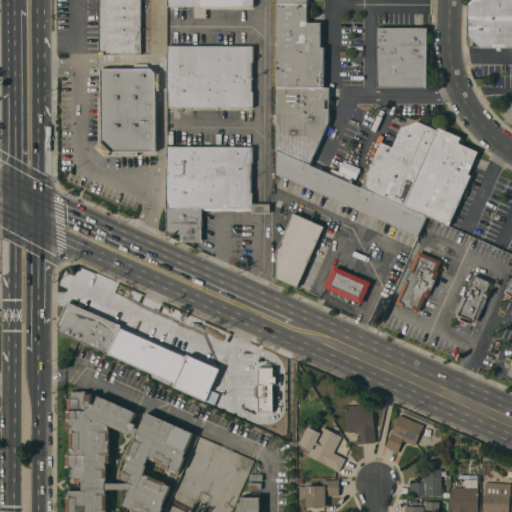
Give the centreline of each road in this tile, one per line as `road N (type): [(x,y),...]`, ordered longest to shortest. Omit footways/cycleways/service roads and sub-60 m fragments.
road 1 (primary): [(281,323),(268,299),(12,186)]
road 2 (primary): [(511,421),(281,323)]
road 3 (primary): [(37,230),(36,0)]
road 4 (residential): [(511,148),(463,95),(451,48),(452,0)]
road 5 (primary): [(38,511),(38,350)]
road 6 (primary): [(12,357),(12,511)]
road 7 (primary): [(12,218),(12,357)]
road 8 (primary): [(37,230),(161,285)]
road 9 (primary): [(161,285),(259,325),(281,323)]
road 10 (primary): [(12,93),(12,218)]
